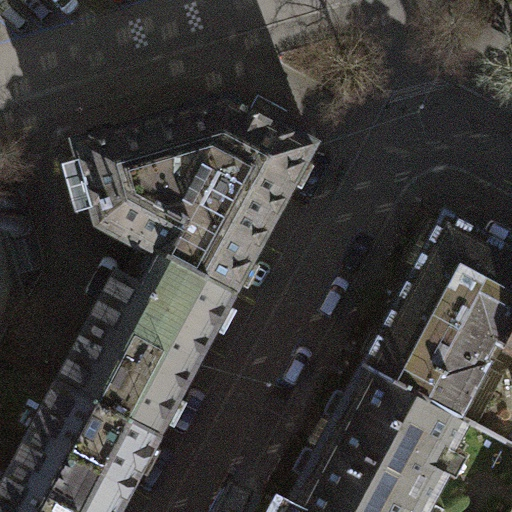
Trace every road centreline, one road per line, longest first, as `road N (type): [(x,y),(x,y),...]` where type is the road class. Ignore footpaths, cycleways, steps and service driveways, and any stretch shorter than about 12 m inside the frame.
road 1 (residential): [(197,511),(412,104)]
road 2 (residential): [(0,71),(245,0)]
